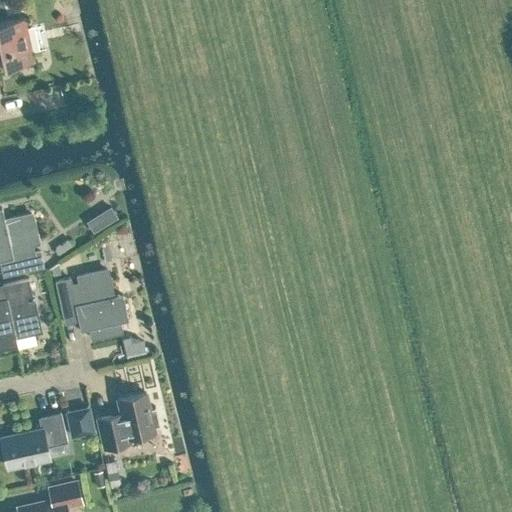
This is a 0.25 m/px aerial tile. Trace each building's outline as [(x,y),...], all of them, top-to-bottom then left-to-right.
[(33,60),(23,16),(0,20),(0,54),(1,54),(3,66),(33,60)] [(119,214),(112,202),(94,213),(101,225),(119,214)] [(0,258),(12,256),(15,271),(43,265),(39,248),(33,250),(31,241),(34,241),(37,240),(31,211),(3,217),(1,205),(0,205),(0,258)] [(112,294),(106,267),(77,274),(78,280),(70,282),(69,276),(54,279),(63,321),(77,318),(79,329),(89,327),(91,336),(120,330),(118,320),(128,318),(122,292),(112,294)] [(26,301),(25,293),(31,291),(28,277),(0,282),(0,347),(17,344),(15,334),(39,329),(33,300),(26,301)] [(126,334),(129,350),(149,346),(145,330),(126,334)] [(153,406),(149,407),(145,391),(117,397),(121,414),(111,416),(111,413),(97,416),(103,446),(130,440),(129,435),(154,429),(153,424),(157,423),(158,425),(159,425),(154,404),(153,405),(153,406)] [(88,406),(66,411),(72,436),(93,431),(88,406)] [(49,456),(45,442),(66,438),(60,412),(39,417),(41,426),(0,436),(7,465),(49,456)] [(120,482),(116,464),(105,467),(109,485),(120,482)] [(96,485),(104,483),(101,469),(93,471),(96,485)] [(22,511),(67,511),(65,503),(80,499),(76,479),(48,486),(51,498),(21,505),(22,511)]
